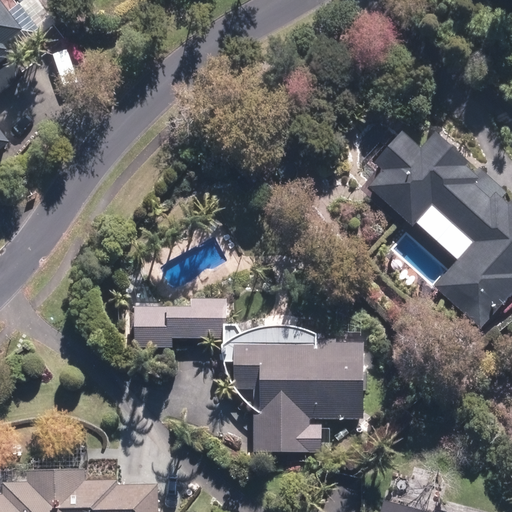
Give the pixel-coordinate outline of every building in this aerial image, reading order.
[(0,151),(10,143),(0,129),(0,94),(24,75),(4,51),(26,34),(0,1),(0,151)] [(511,202),(433,132),(419,148),(399,130),(374,158),(386,169),(370,186),(414,225),(432,204),(474,241),(434,287),(482,330),(511,295),(511,202)] [(227,307),(136,304),(134,345),(171,347),(172,334),(226,337),(227,307)] [(365,346),(233,340),(224,340),(223,364),(234,364),(233,397),(258,398),(255,452),(322,455),(324,419),(362,421),(365,346)] [(156,511),(157,485),(85,485),(85,467),(25,467),(25,479),(2,479),(1,492),(0,492),(0,511),(156,511)] [(428,511),(383,502),(380,511),(428,511)]
